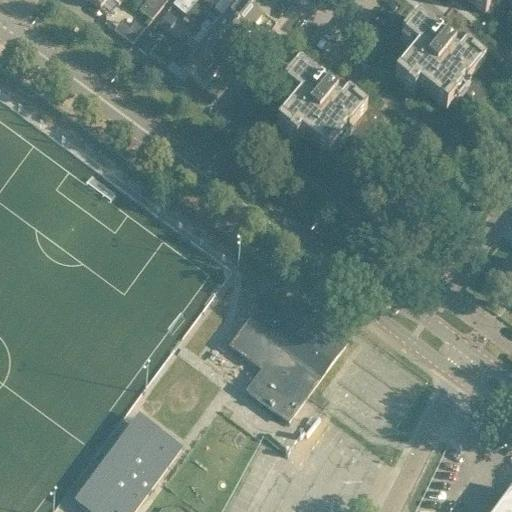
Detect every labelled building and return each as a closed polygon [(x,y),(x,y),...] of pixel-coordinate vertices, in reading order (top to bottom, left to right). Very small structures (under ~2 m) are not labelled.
[(123,0),(84,0),(99,12),(109,0),(118,8),(124,1),(123,0)] [(151,23),(166,4),(161,0),(148,0),(139,13),(151,23)] [(177,0),(172,7),(184,18),(198,0),(177,0)] [(511,0),(465,0),(484,16),(497,0),(502,0),(511,8),(511,0)] [(220,5),(214,13),(223,21),(224,19),(247,38),(262,20),(239,2),(230,13),(220,5)] [(168,31),(176,20),(167,13),(159,24),(168,31)] [(209,37),(232,56),(247,38),(224,19),(223,21),(215,31),(206,23),(200,30),(209,38),(209,37)] [(378,42),(393,55),(371,83),(390,99),(395,92),(423,115),(438,97),(459,115),(460,114),(457,111),(483,79),(463,63),(463,64),(460,68),(442,53),(440,55),(434,49),(430,53),(393,23),(378,42)] [(134,25),(129,32),(119,24),(113,33),(131,47),(143,32),(134,25)] [(194,56),(195,55),(217,74),(232,56),(209,37),(209,38),(200,48),(191,41),(185,48),(194,56)] [(194,56),(185,48),(171,66),(202,92),(217,74),(195,55),(194,56)] [(311,102),(274,71),(258,90),(274,104),(252,131),(271,147),(276,141),(303,164),(318,145),(340,163),(341,162),(338,160),(364,128),(344,111),(344,112),(341,116),(323,101),(321,103),(315,98),(311,102)] [(495,284),(511,297),(511,261),(495,284)] [(230,351),(262,374),(247,395),(288,426),(345,348),(307,319),(304,323),(269,297),(258,313),(230,351)] [(157,433),(98,511),(136,511),(181,451),(157,433)] [(497,511),(511,511),(511,492),(497,511)]
